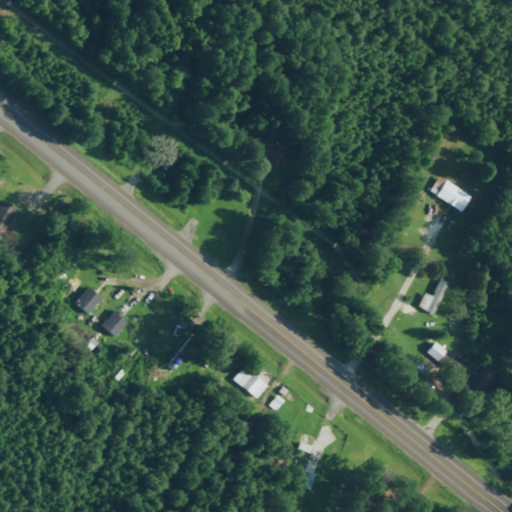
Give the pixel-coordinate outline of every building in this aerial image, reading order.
[(434,189),(432,188),(429,193),(457,211),(467,195),(441,178),(434,189)] [(0,238),(12,244),(16,234),(5,229),(15,205),(0,199),(0,238)] [(414,307),(433,313),(444,280),(436,277),(430,295),(419,292),(414,307)] [(70,302),(83,314),(97,299),(84,287),(70,302)] [(124,322),(112,310),(97,324),(109,337),(124,322)] [(460,365),(440,349),(429,362),(450,378),(460,365)] [(231,379),(254,398),(265,385),(242,366),(231,379)]
